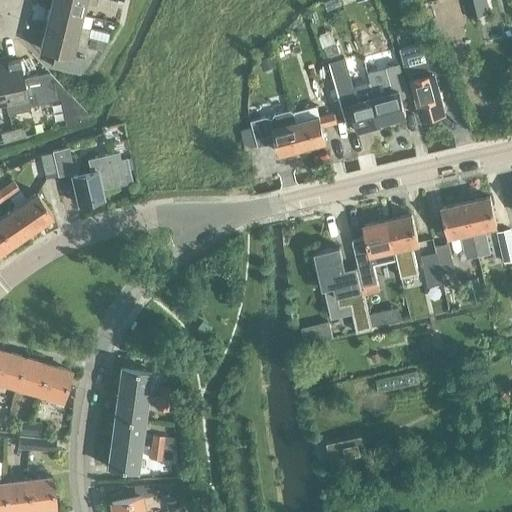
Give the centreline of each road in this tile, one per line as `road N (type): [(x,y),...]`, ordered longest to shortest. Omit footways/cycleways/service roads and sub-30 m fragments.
road 1 (residential): [(85,511),(83,439),(110,327),(152,268),(232,210)]
road 2 (residential): [(232,210),(511,153)]
road 3 (residential): [(0,285),(24,265),(133,220),(190,208),(232,210)]
